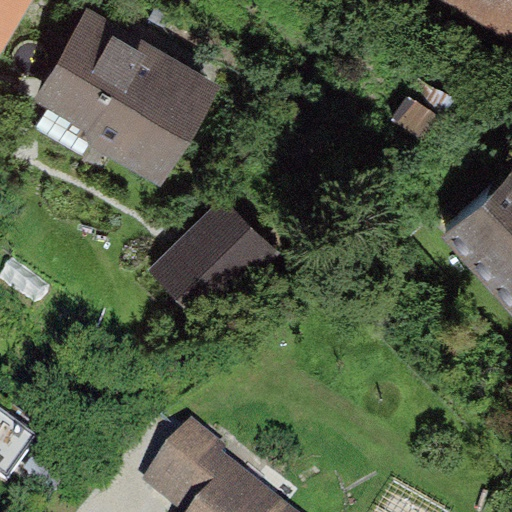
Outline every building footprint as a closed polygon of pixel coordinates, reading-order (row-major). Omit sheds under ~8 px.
[(0,0),(0,46),(26,0),(0,0)] [(511,0),(450,0),(511,39),(511,0)] [(90,3),(33,88),(159,173),(216,88),(90,3)] [(511,183),(459,230),(511,290),(511,183)] [(270,255),(221,208),(159,272),(207,319),(270,255)] [(293,511),(193,428),(144,487),(175,511),(293,511)] [(438,511),(394,492),(384,511),(438,511)]
